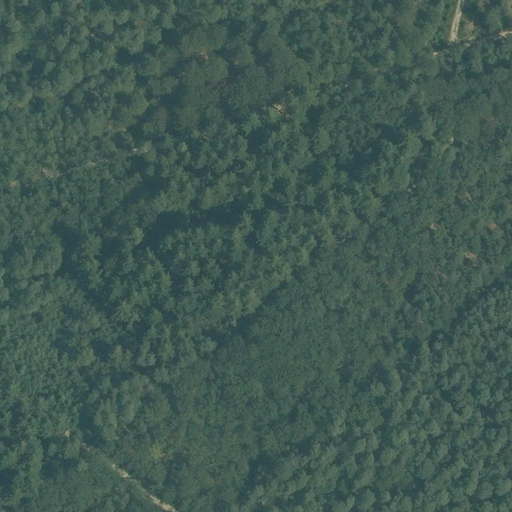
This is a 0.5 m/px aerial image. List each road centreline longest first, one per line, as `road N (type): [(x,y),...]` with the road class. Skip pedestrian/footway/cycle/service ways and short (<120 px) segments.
road 1 (track): [(17,511),(294,273),(451,118),(460,49)]
road 2 (track): [(460,49),(119,160),(0,190)]
road 3 (track): [(180,511),(0,379)]
